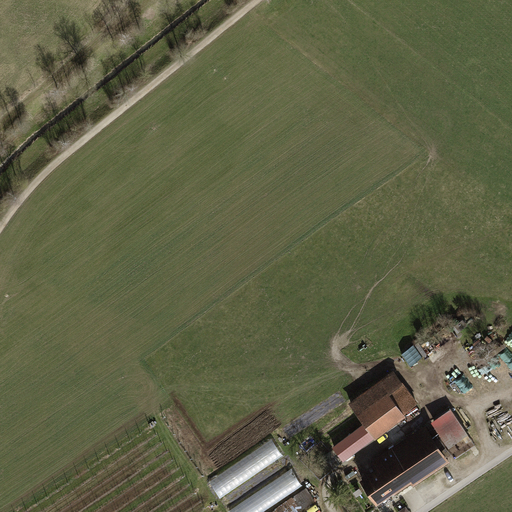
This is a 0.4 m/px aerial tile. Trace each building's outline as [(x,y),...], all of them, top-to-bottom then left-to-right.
[(420,342),(404,352),(412,365),(429,355),(420,342)] [(511,384),(511,354),(509,350),(496,359),(511,384)] [(394,369),(349,402),(364,422),(375,437),(376,438),(421,405),(394,369)] [(451,409),(432,421),(449,447),(468,434),(451,409)] [(375,437),(364,422),(333,446),(344,461),(375,437)] [(376,468),(360,479),(377,504),(392,494),(412,480),(415,485),(449,462),(425,426),(371,462),(376,468)] [(221,496),(286,456),(275,439),(211,479),(221,496)] [(231,510),(232,511),(263,511),(305,485),(294,468),(231,510)] [(309,486),(274,510),(275,511),(300,511),(318,500),(309,486)]
